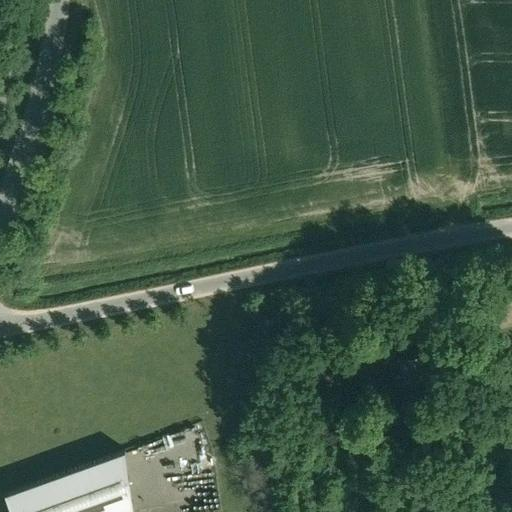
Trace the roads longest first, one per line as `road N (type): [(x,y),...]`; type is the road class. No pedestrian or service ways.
road 1 (residential): [(0,326),(57,322),(511,234)]
road 2 (unclassified): [(0,229),(54,69),(63,0)]
